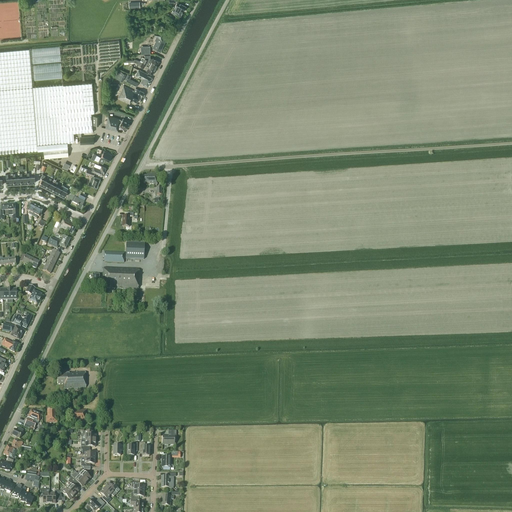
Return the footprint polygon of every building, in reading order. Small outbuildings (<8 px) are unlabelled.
[(69,11),(68,3),(55,4),(54,0),(50,0),(51,8),(54,8),(59,8),(60,11),(69,11)] [(180,4),(177,3),(173,10),(175,12),(175,13),(180,16),(183,10),(184,10),(186,6),(180,3),(180,4)] [(156,41),(153,47),(160,51),(165,40),(164,34),(156,36),(157,36),(155,40),(156,41)] [(61,62),(59,46),(31,49),(33,64),(61,62)] [(0,87),(32,85),(29,49),(0,51),(0,87)] [(140,61),(142,62),(143,63),(145,64),(146,64),(146,63),(149,65),(155,68),(159,61),(153,58),(152,59),(150,58),(150,55),(144,55),(144,58),(144,59),(142,57),(140,61)] [(142,62),(140,66),(143,68),(145,65),(146,66),(145,69),(147,70),(146,71),(152,74),(155,68),(149,65),(146,63),(146,64),(145,64),(143,63),(142,62)] [(62,78),(61,63),(33,65),(34,81),(62,78)] [(148,74),(138,70),(135,76),(142,79),(141,83),(143,84),(142,84),(147,87),(152,78),(147,76),(148,74)] [(126,74),(121,72),(118,79),(122,82),(126,74)] [(131,76),(127,74),(124,79),(126,80),(125,81),(129,83),(136,86),(138,83),(130,79),(131,76)] [(32,85),(0,87),(0,153),(37,150),(37,151),(43,150),(44,158),(68,156),(67,143),(67,142),(74,141),(73,132),(89,131),(92,131),(91,113),(94,113),(92,83),(63,85),(32,87),(32,85)] [(134,91),(124,86),(118,98),(118,99),(129,104),(131,99),(139,103),(144,93),(135,88),(134,91)] [(119,119),(109,116),(105,128),(108,129),(117,131),(118,125),(125,129),(128,122),(123,119),(122,121),(119,119)] [(94,144),(94,136),(80,137),(80,144),(94,144)] [(100,157),(98,161),(102,163),(103,163),(104,159),(108,161),(112,155),(102,150),(100,152),(102,154),(100,157)] [(101,166),(95,164),(94,166),(92,170),(87,169),(81,166),(80,170),(86,172),(93,175),(94,172),(102,176),(105,168),(101,166)] [(27,177),(28,183),(35,182),(35,176),(29,177),(29,173),(26,174),(27,177)] [(13,178),(14,184),(21,183),(20,178),(15,178),(15,174),(12,174),(13,178)] [(20,178),(21,183),(28,183),(27,177),(22,177),(22,174),(19,174),(20,178)] [(156,186),(156,174),(147,174),(147,176),(143,176),(143,183),(149,183),(149,185),(153,185),(153,186),(156,186)] [(6,184),(14,184),(13,178),(8,178),(8,175),(5,175),(5,178),(6,178),(6,184)] [(48,181),(47,181),(43,179),(45,176),(43,175),(41,178),(42,178),(39,184),(45,187),(48,181)] [(94,177),(91,176),(88,184),(91,186),(96,188),(100,179),(95,177),(94,177)] [(48,181),(45,187),(52,190),(54,185),(49,183),(51,179),(49,178),(47,181),(48,181)] [(54,185),(52,190),(58,193),(61,188),(60,188),(56,186),(57,183),(55,182),(54,185)] [(61,188),(58,193),(64,197),(67,191),(62,189),(64,186),(61,185),(60,188),(61,188)] [(71,189),(80,194),(81,190),(73,186),(72,187),(71,189)] [(71,189),(66,198),(69,199),(70,198),(77,202),(76,205),(81,208),(83,204),(82,204),(84,200),(78,197),(80,194),(71,189),(71,190),(71,189)] [(29,215),(33,217),(37,208),(31,204),(29,209),(27,208),(26,211),(29,212),(28,213),(29,215)] [(14,205),(7,206),(8,216),(13,216),(13,219),(15,220),(15,223),(18,222),(18,215),(18,210),(15,211),(14,205)] [(43,211),(37,208),(33,217),(37,219),(38,217),(41,218),(42,216),(41,215),(43,211)] [(133,213),(127,213),(127,216),(123,216),(123,227),(129,227),(129,217),(133,217),(133,213)] [(71,221),(64,218),(63,221),(61,225),(59,224),(57,222),(52,233),(57,234),(58,234),(60,230),(66,233),(66,232),(72,235),(75,227),(73,226),(73,225),(70,224),(71,221)] [(51,238),(48,245),(57,249),(59,245),(66,248),(70,239),(63,235),(61,240),(60,240),(59,242),(51,238)] [(145,244),(126,243),(126,259),(144,260),(145,244)] [(53,250),(49,257),(56,261),(60,254),(53,250)] [(124,252),(104,252),(103,262),(123,263),(124,252)] [(29,266),(33,258),(26,255),(22,262),(29,266)] [(8,260),(9,265),(16,264),(15,259),(10,259),(9,256),(7,257),(7,260),(8,260)] [(0,257),(0,260),(2,260),(2,266),(9,265),(8,260),(7,260),(3,260),(2,257),(0,257)] [(53,267),(56,261),(49,257),(46,264),(53,267)] [(39,262),(33,258),(29,266),(36,269),(39,262)] [(53,267),(46,264),(43,271),(50,274),(53,267)] [(138,269),(103,268),(103,277),(100,277),(100,275),(93,275),(91,276),(91,278),(92,279),(93,279),(93,287),(107,287),(107,289),(137,290),(138,269)] [(35,289),(29,286),(26,293),(32,296),(29,301),(37,305),(39,301),(39,302),(40,299),(41,295),(34,292),(35,289)] [(32,315),(25,312),(23,316),(22,315),(21,317),(22,317),(22,318),(15,315),(12,323),(20,327),(22,323),(27,326),(32,315)] [(15,326),(3,324),(2,331),(9,333),(10,331),(13,331),(10,336),(19,340),(24,330),(15,326)] [(12,343),(5,339),(1,346),(9,349),(9,350),(14,353),(19,344),(13,341),(12,343)] [(86,388),(85,372),(64,373),(64,376),(58,376),(58,385),(64,385),(64,389),(86,388)] [(42,415),(31,410),(28,417),(38,422),(42,415)] [(56,410),(47,410),(47,416),(46,416),(46,423),(57,423),(57,416),(56,417),(56,410)] [(86,410),(72,410),(71,423),(86,423),(86,410)] [(28,418),(25,424),(33,427),(34,424),(32,423),(33,421),(28,418)] [(23,431),(18,428),(16,431),(15,430),(12,435),(19,439),(23,431)] [(176,431),(168,431),(168,437),(162,436),(162,444),(174,445),(174,437),(176,437),(176,431)] [(81,435),(81,441),(95,441),(95,435),(90,435),(90,432),(83,432),(82,435),(81,435)] [(21,447),(21,446),(23,443),(14,439),(11,447),(20,451),(30,451),(31,449),(21,447)] [(81,450),(82,450),(90,450),(90,447),(95,447),(95,441),(81,441),(81,450)] [(123,443),(118,443),(118,446),(113,446),(113,456),(120,456),(120,451),(123,452),(123,443)] [(137,443),(131,443),(131,446),(127,446),(127,456),(133,456),(134,451),(137,451),(137,443)] [(145,443),(139,443),(139,451),(142,451),(142,457),(149,457),(149,447),(145,447),(145,443)] [(14,450),(7,446),(3,454),(8,457),(7,461),(16,464),(17,461),(14,459),(13,459),(17,451),(16,450),(14,450)] [(85,459),(95,459),(95,453),(90,453),(90,450),(82,450),(82,455),(85,455),(85,458),(85,459)] [(170,457),(162,456),(162,468),(170,468),(170,457)] [(95,464),(95,459),(85,459),(85,458),(82,458),(82,464),(82,467),(84,467),(90,467),(90,464),(95,464)] [(12,464),(0,460),(0,469),(5,471),(10,473),(12,464)] [(36,476),(39,477),(40,470),(37,470),(37,468),(32,468),(31,471),(36,472),(36,476)] [(90,478),(81,469),(79,471),(81,473),(79,476),(86,483),(90,478)] [(175,474),(167,473),(167,476),(161,476),(161,488),(169,488),(169,489),(172,489),(173,487),(174,477),(175,477),(175,474)] [(69,478),(70,479),(71,480),(76,485),(78,483),(82,487),(86,483),(79,476),(77,477),(75,476),(73,474),(69,478)] [(8,481),(8,482),(4,489),(6,490),(6,492),(10,493),(14,484),(10,483),(12,480),(9,479),(8,481)] [(67,489),(74,496),(78,491),(74,488),(76,485),(71,480),(70,479),(68,482),(71,484),(67,489)] [(134,491),(144,492),(144,486),(139,486),(139,483),(131,483),(131,488),(134,488),(134,491)] [(108,484),(104,489),(111,495),(115,490),(118,493),(120,490),(115,486),(113,488),(108,484)] [(15,498),(18,498),(22,490),(19,489),(20,487),(17,486),(12,495),(15,496),(15,498)] [(23,487),(22,490),(18,498),(21,500),(20,502),(24,502),(28,494),(24,493),(26,488),(23,487)] [(49,504),(49,493),(49,489),(46,489),(40,489),(40,493),(40,498),(43,498),(43,504),(49,504)] [(74,496),(67,489),(62,493),(70,500),(74,496)] [(108,497),(111,495),(104,489),(100,493),(105,497),(103,500),(107,504),(111,500),(108,497)] [(58,499),(58,491),(55,491),(55,494),(49,493),(49,504),(55,504),(55,499),(58,499)] [(144,497),(144,492),(134,491),(134,493),(131,493),(131,500),(136,500),(137,500),(137,497),(144,497)] [(28,493),(28,494),(24,502),(27,504),(26,506),(30,506),(34,498),(30,497),(31,495),(28,493)] [(174,497),(162,496),(162,501),(162,506),(170,506),(170,500),(173,500),(174,497)] [(105,504),(99,499),(95,503),(92,500),(87,505),(88,506),(86,508),(86,509),(88,511),(90,511),(91,509),(94,511),(98,509),(99,510),(105,504)] [(133,509),(143,509),(143,504),(136,503),(136,500),(131,500),(130,500),(130,506),(133,506),(133,509)]
